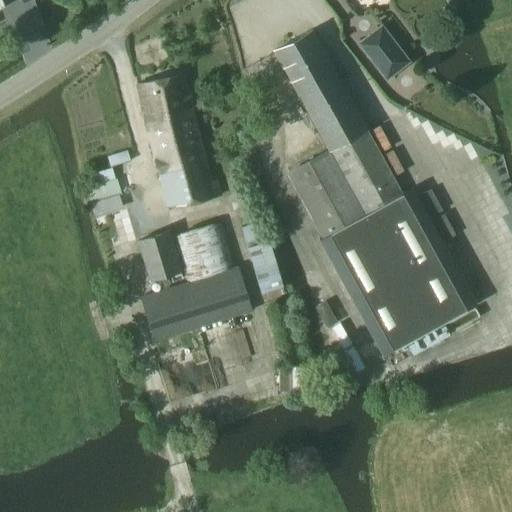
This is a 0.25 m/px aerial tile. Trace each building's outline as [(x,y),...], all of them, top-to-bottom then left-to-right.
[(386,79),(408,61),(381,26),(359,43),(386,79)] [(412,188),(401,194),(311,30),(274,51),(329,150),(287,174),(322,238),(319,239),(381,352),(474,301),(412,188)] [(184,74),(136,85),(144,124),(162,119),(161,113),(191,104),(184,74)] [(162,119),(144,124),(167,208),(220,196),(216,181),(211,182),(191,104),(161,113),(162,119)] [(127,152),(108,158),(111,168),(130,162),(127,152)] [(130,162),(111,168),(111,170),(93,176),(96,187),(87,190),(92,205),(121,196),(112,168),(130,162)] [(105,216),(101,202),(92,205),(96,219),(105,216)] [(185,278),(234,264),(221,221),(173,235),(185,278)] [(260,294),(283,287),(269,240),(268,241),(262,221),(241,227),(260,294)] [(150,280),(181,271),(169,231),(137,241),(150,280)] [(154,341),(251,311),(238,267),(141,297),(154,341)]
